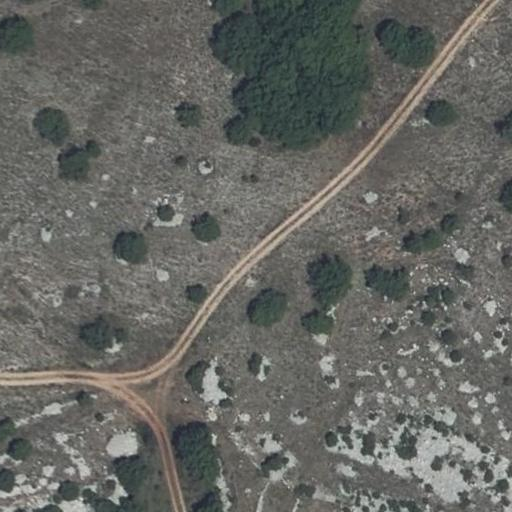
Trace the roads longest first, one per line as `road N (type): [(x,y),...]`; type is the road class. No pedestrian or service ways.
road 1 (track): [(497,0),(366,151),(222,289),(167,361),(130,387),(71,373),(0,381)]
road 2 (track): [(130,387),(168,438),(187,511)]
